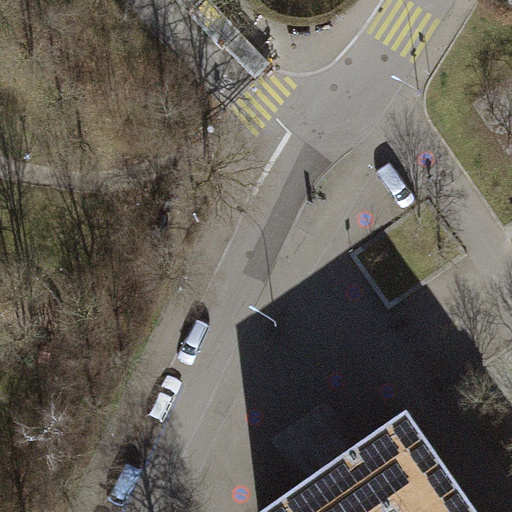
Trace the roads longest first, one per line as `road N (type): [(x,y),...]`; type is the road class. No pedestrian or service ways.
road 1 (residential): [(308,138),(278,190),(146,511)]
road 2 (residential): [(163,0),(257,100),(308,138)]
road 3 (residential): [(418,0),(308,138)]
